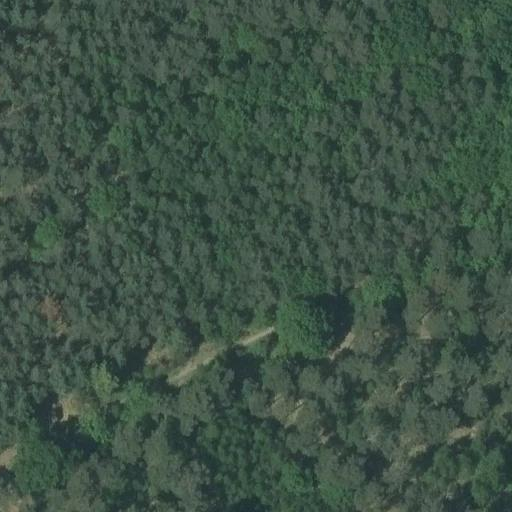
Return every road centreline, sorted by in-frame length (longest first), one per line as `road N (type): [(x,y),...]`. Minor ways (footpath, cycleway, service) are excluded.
road 1 (track): [(24,0),(205,362)]
road 2 (track): [(156,386),(511,208)]
road 3 (track): [(0,465),(156,386),(218,511)]
